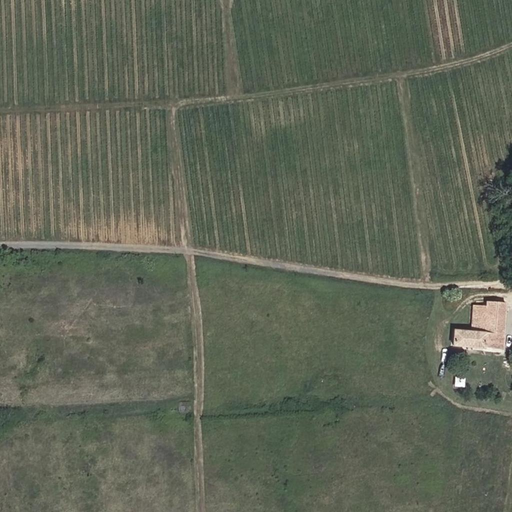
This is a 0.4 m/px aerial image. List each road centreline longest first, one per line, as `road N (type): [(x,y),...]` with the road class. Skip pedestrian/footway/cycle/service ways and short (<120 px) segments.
road 1 (track): [(0,244),(183,249),(428,287),(511,285)]
road 2 (track): [(202,511),(192,250)]
